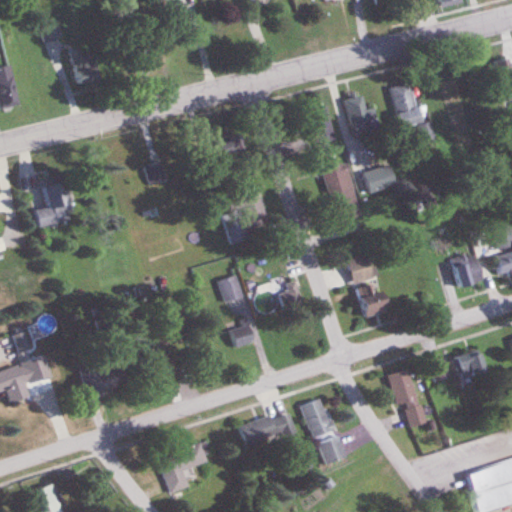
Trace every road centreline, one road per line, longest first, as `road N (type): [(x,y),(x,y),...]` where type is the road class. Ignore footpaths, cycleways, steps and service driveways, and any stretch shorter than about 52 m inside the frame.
road 1 (residential): [(0,467),(511,302)]
road 2 (tertiary): [(0,146),(511,15)]
road 3 (residential): [(436,511),(366,415),(249,83)]
